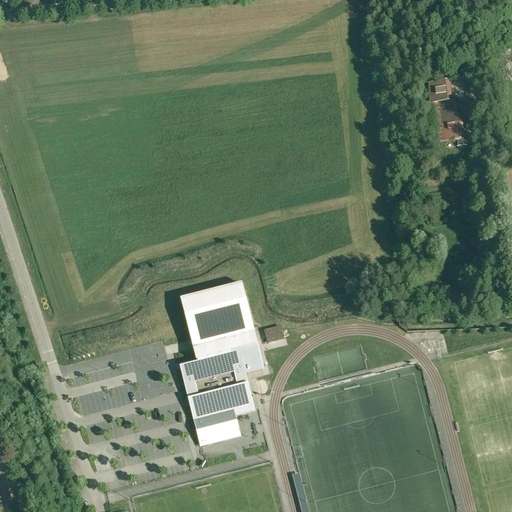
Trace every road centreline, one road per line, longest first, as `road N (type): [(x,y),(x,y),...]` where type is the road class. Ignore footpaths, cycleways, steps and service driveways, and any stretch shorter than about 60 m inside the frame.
road 1 (unclassified): [(0,203),(55,373)]
road 2 (tertiary): [(0,14),(133,0)]
